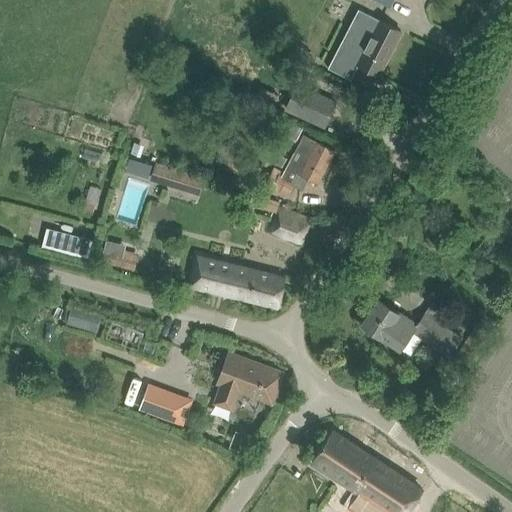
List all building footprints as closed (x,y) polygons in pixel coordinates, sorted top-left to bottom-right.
[(362,11),(332,68),(351,78),(358,64),(378,75),(401,31),(362,11)] [(339,99),(299,81),(286,110),(326,127),(339,99)] [(258,92),(256,96),(275,105),(280,95),(264,88),(261,86),(258,92)] [(273,171),(267,186),(280,192),(281,189),(291,194),(296,185),(294,184),(299,174),(317,183),(318,182),(335,150),(317,141),(313,139),(306,135),(302,143),(285,176),(273,171)] [(157,162),(152,180),(202,195),(206,178),(157,162)] [(231,183),(241,186),(244,179),(245,176),(238,174),(235,172),(231,183)] [(312,219),(280,206),(282,202),(256,192),(251,203),(278,214),(272,231),(303,244),(312,219)] [(278,306),(285,277),(197,256),(190,285),(278,306)] [(423,314),(416,324),(380,299),(363,324),(382,337),(383,336),(410,355),(423,336),(448,354),(459,338),(423,314)] [(100,312),(70,304),(67,318),(96,326),(100,312)] [(9,348),(2,373),(15,377),(22,352),(9,348)] [(214,404),(235,412),(241,392),(277,403),(286,373),(229,355),(214,404)] [(141,410),(183,426),(193,400),(151,384),(141,410)] [(354,511),(406,511),(422,489),(333,430),(312,462),(359,492),(348,508),(354,511)]
